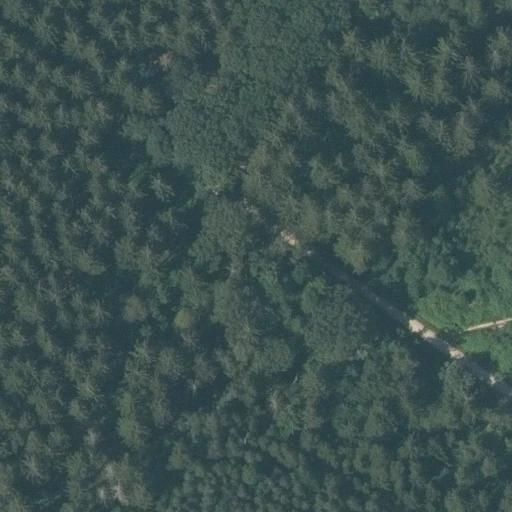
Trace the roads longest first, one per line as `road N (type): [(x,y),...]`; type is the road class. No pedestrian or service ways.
road 1 (track): [(231,207),(511,399)]
road 2 (track): [(231,207),(360,0)]
